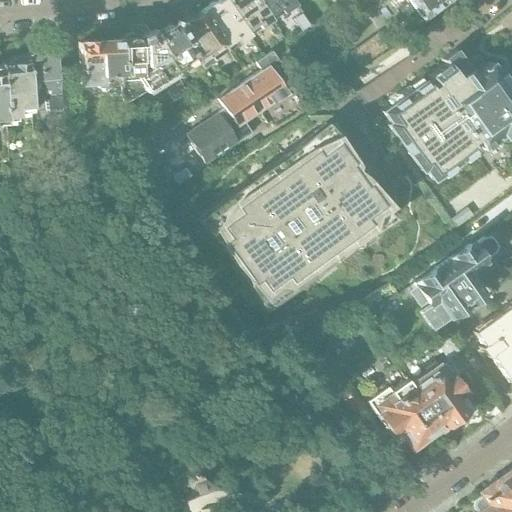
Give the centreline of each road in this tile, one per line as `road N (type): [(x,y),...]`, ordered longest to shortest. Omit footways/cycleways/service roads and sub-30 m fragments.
road 1 (residential): [(0,16),(161,0)]
road 2 (residential): [(404,511),(511,434)]
